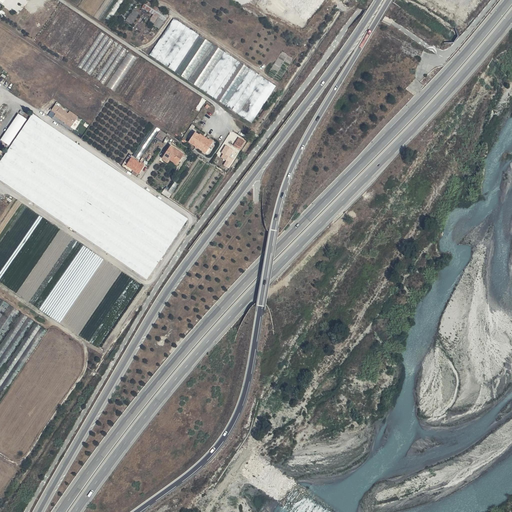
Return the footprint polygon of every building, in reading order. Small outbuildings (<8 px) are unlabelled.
[(126,20),(133,24),(140,13),(134,8),(126,20)] [(170,33),(173,29),(181,34),(186,26),(174,18),(166,30),(170,33)] [(107,86),(116,91),(137,57),(128,52),(107,86)] [(197,87),(254,121),(276,84),(225,53),(224,58),(238,66),(246,67),(245,71),(247,71),(247,74),(257,80),(262,81),(267,86),(255,106),(250,110),(242,108),(248,100),(236,98),(235,98),(230,97),(226,93),(222,97),(217,92),(214,91),(211,88),(207,88),(206,87),(204,85),(200,84),(197,87)] [(57,111),(54,115),(70,126),(73,122),(57,111)] [(75,143),(32,114),(0,162),(0,180),(147,279),(189,217),(75,143)] [(19,114),(5,134),(13,140),(27,119),(19,114)] [(140,160),(156,136),(162,141),(167,134),(155,125),(134,156),(140,160)] [(190,142),(194,145),(201,138),(199,136),(196,133),(190,142)] [(13,140),(5,134),(1,141),(8,146),(13,140)] [(205,140),(201,138),(194,145),(198,148),(200,149),(208,155),(212,149),(210,148),(214,141),(210,139),(209,140),(207,142),(205,140)] [(239,138),(235,144),(241,147),(244,142),(239,138)] [(225,154),(223,156),(231,162),(233,159),(229,156),(233,150),(226,145),(221,152),(223,153),(225,154)] [(171,146),(162,158),(168,162),(170,160),(178,165),(185,155),(171,146)] [(228,168),(231,162),(223,156),(222,158),(226,161),(223,165),(228,168)] [(138,174),(144,165),(132,157),(126,166),(138,174)] [(1,306),(3,307),(1,309),(10,315),(13,312),(17,315),(20,311),(5,301),(1,306)] [(20,373),(47,329),(36,322),(12,361),(13,362),(5,374),(12,378),(16,371),(20,373)]
